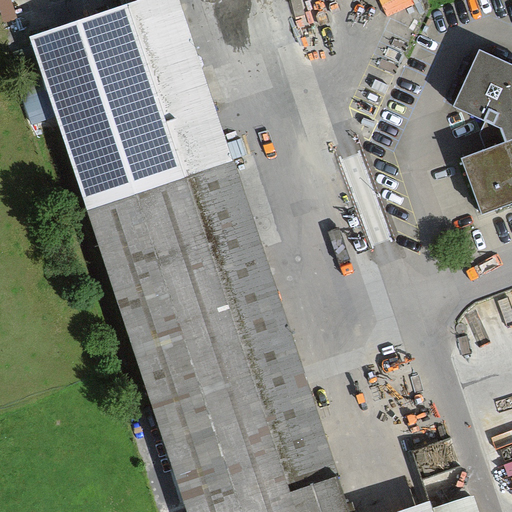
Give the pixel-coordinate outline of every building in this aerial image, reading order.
[(0,0),(0,1),(7,21),(20,17),(13,0),(0,0)] [(479,511),(475,498),(434,511),(431,505),(410,511),(350,511),(179,0),(151,0),(29,41),(186,511),(479,511)] [(382,0),(389,17),(418,7),(415,0),(382,0)] [(511,62),(482,51),(459,107),(511,128),(511,141),(464,160),(485,214),(511,204),(511,62)] [(425,471),(456,462),(451,445),(420,454),(425,471)]
